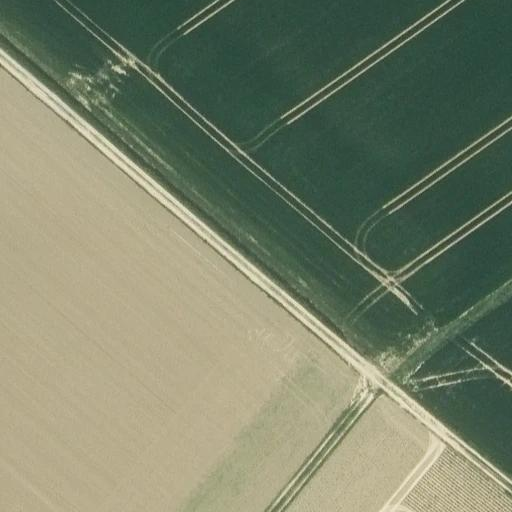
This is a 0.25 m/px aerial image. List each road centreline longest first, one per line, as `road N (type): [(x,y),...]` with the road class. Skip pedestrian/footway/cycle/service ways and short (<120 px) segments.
road 1 (track): [(0,57),(511,491)]
road 2 (track): [(274,511),(380,381),(511,289)]
